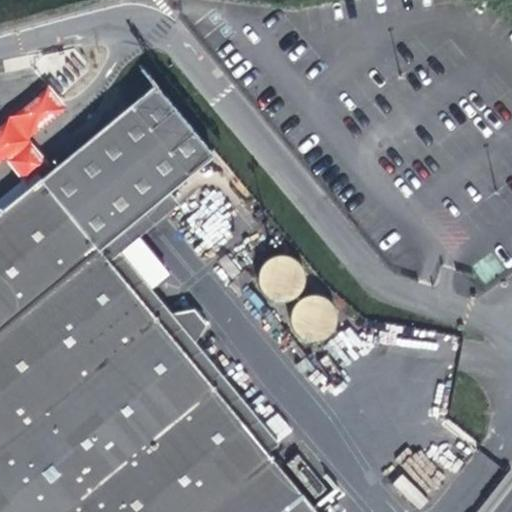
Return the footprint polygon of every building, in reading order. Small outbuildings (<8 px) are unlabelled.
[(0,511),(316,511),(97,248),(209,155),(151,85),(0,210),(0,511)] [(263,301),(290,302),(290,291),(300,291),(301,261),(264,259),(263,301)] [(310,342),(337,323),(316,293),(289,312),(310,342)] [(277,443),(291,431),(276,412),(262,424),(277,443)] [(286,463),(311,495),(323,486),(297,454),(286,463)] [(412,505),(419,511),(426,511),(433,504),(423,494),(412,505)]
